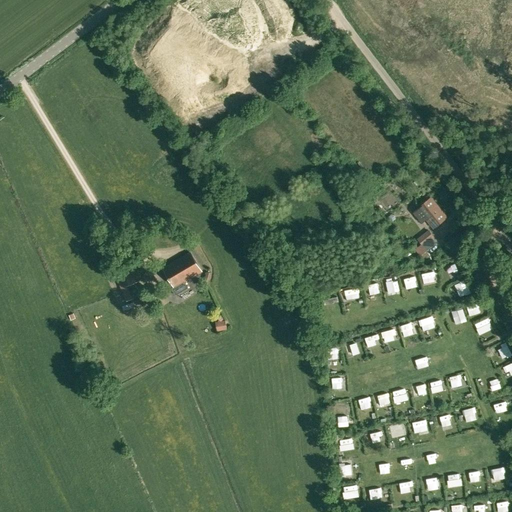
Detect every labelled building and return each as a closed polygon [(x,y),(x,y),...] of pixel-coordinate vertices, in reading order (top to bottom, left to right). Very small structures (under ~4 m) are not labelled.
[(418,208),(413,212),(421,222),(426,218),(433,227),(446,217),(440,210),(438,211),(434,205),(435,204),(431,198),(418,208)] [(417,239),(418,240),(410,247),(414,252),(422,245),(423,246),(434,236),(428,229),(417,239)] [(202,271),(190,252),(163,268),(174,287),(202,271)] [(454,277),(463,273),(457,262),(449,266),(454,277)] [(134,298),(129,285),(142,279),(136,263),(114,272),(126,301),(134,298)] [(427,286),(440,283),(437,271),(424,274),(427,286)] [(409,290),(421,287),(418,277),(407,280),(409,290)] [(462,292),(470,289),(466,279),(458,282),(462,292)] [(388,285),(390,293),(400,291),(397,282),(388,285)] [(433,316),(422,320),(425,330),(436,326),(433,316)] [(479,323),(483,332),(492,328),(488,319),(479,323)] [(406,336),(418,333),(417,325),(404,327),(406,336)] [(395,331),(384,332),(385,342),(396,341),(395,331)] [(368,338),(369,347),(380,346),(379,337),(368,338)] [(501,357),(511,352),(506,343),(496,348),(501,357)] [(350,355),(360,353),(358,344),(348,346),(350,355)] [(331,363),(340,361),(339,354),(330,355),(331,363)] [(511,364),(503,367),(507,378),(511,376),(511,364)] [(462,385),(459,375),(450,378),(453,387),(462,385)] [(500,378),(490,381),(493,392),(503,389),(500,378)] [(342,395),(341,379),(333,379),(334,395),(342,395)] [(443,381),(432,382),(433,392),(444,391),(443,381)] [(426,385),(414,387),(415,397),(427,395),(426,385)] [(406,389),(393,393),(396,405),(409,401),(406,389)] [(374,398),(377,408),(389,406),(387,395),(374,398)] [(372,399),(360,400),(361,410),(369,409),(369,403),(373,403),(372,399)] [(461,411),(463,419),(477,417),(476,409),(461,411)] [(347,419),(346,410),(336,410),(337,420),(347,419)] [(427,421),(413,423),(415,434),(429,432),(427,421)] [(391,430),(393,440),(406,437),(404,426),(391,430)] [(369,435),(370,441),(375,440),(376,445),(385,444),(383,433),(369,435)] [(353,440),(340,441),(341,453),(354,452),(353,440)] [(352,464),(341,465),(343,480),(348,480),(347,472),(353,471),(352,464)] [(506,470),(495,471),(497,483),(508,482),(506,470)] [(462,487),(460,476),(447,478),(449,490),(462,487)] [(476,490),(487,488),(485,476),(474,478),(476,490)] [(426,501),(436,500),(435,488),(426,488),(426,501)] [(345,493),(347,501),(358,499),(356,490),(345,493)] [(373,502),(380,500),(377,492),(370,495),(373,502)] [(508,511),(506,503),(496,505),(497,511),(508,511)]
